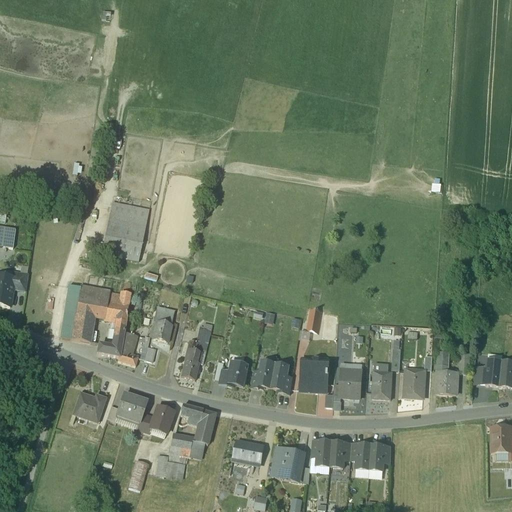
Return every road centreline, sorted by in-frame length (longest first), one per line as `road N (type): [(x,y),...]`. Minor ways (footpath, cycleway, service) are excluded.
road 1 (residential): [(0,329),(152,390),(296,421),(361,426),(511,410)]
road 2 (track): [(51,351),(61,288),(103,212),(114,141)]
road 3 (track): [(200,180),(225,160),(266,0)]
road 4 (track): [(67,358),(19,511)]
